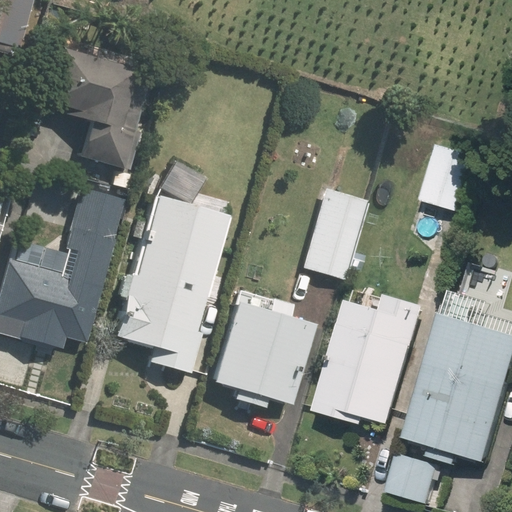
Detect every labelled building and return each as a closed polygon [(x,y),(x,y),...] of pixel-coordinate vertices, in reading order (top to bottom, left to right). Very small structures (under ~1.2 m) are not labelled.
[(31,0),(0,0),(0,43),(20,48),(31,0)] [(38,36),(27,95),(90,105),(80,161),(125,169),(145,54),(38,36)] [(486,151),(444,141),(428,203),(471,214),(486,151)] [(122,191),(83,181),(65,252),(13,239),(0,291),(0,327),(82,348),(122,191)] [(326,188),(305,264),(343,274),(364,198),(326,188)] [(230,209),(151,189),(112,333),(150,343),(146,358),(187,369),(230,209)] [(389,310),(358,300),(323,415),(369,429),(373,416),(399,424),(435,303),(394,291),(389,310)] [(511,436),(511,307),(461,292),(416,440),(503,466),(511,436)] [(310,323),(233,300),(210,379),(287,402),(310,323)] [(443,463),(403,454),(395,489),(435,498),(443,463)]
